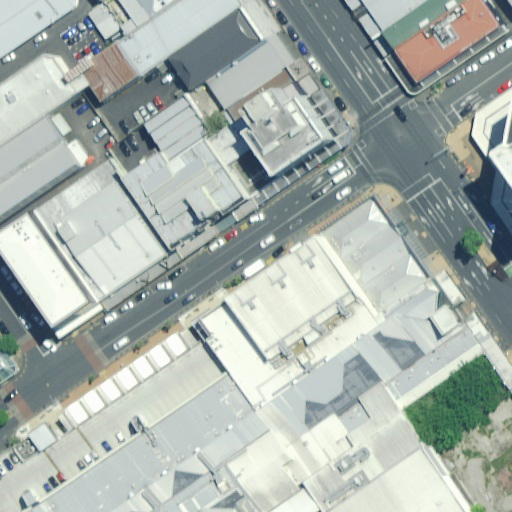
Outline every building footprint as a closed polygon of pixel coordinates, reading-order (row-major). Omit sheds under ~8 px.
[(0,0),(0,56),(71,8),(70,0),(0,0)] [(108,98),(162,61),(244,5),(240,0),(175,0),(112,44),(76,69),(74,70),(87,89),(90,88),(97,83),(108,98)] [(175,0),(106,0),(106,1),(90,12),(112,44),(175,0)] [(426,0),(373,37),(387,56),(466,0),(426,0)] [(504,21),(488,0),(466,0),(387,56),(408,87),(504,21)] [(244,5),(162,61),(184,92),(187,89),(265,36),(244,5)] [(283,61),(265,36),(187,89),(207,116),(283,61)] [(44,53),(0,84),(0,217),(87,157),(70,134),(62,138),(47,116),(78,95),(52,58),(44,53)] [(296,80),(232,125),(275,188),(339,142),(296,80)] [(184,92),(137,126),(157,155),(116,183),(171,263),(249,207),(207,144),(220,134),(207,116),(187,89),(184,92)] [(511,93),(479,116),(477,136),(511,180),(511,93)] [(220,134),(207,144),(249,207),(275,188),(232,125),(220,134)] [(103,164),(32,212),(100,311),(171,263),(116,183),(103,164)] [(325,232),(327,234),(382,315),(433,281),(376,198),(325,232)] [(100,311),(32,212),(0,233),(0,256),(57,340),(100,311)] [(327,234),(197,322),(208,337),(200,342),(191,328),(61,416),(72,431),(61,438),(51,423),(0,457),(0,511),(221,511),(247,494),(259,511),(315,511),(324,506),(327,511),(333,511),(431,446),(405,408),(487,352),(437,278),(433,281),(382,315),(327,234)] [(0,372),(17,362),(0,337),(0,372)] [(476,511),(431,446),(333,511),(476,511)] [(259,511),(247,494),(221,511),(259,511)]
